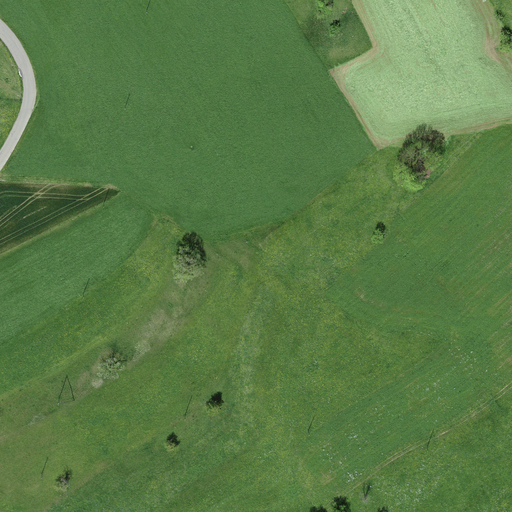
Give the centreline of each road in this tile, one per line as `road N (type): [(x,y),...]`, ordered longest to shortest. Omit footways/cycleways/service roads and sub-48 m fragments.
road 1 (track): [(323,511),(511,387)]
road 2 (unclassified): [(0,26),(21,52),(32,88),(0,162)]
